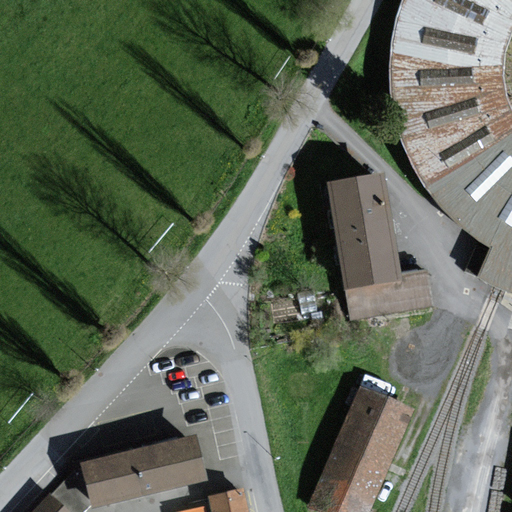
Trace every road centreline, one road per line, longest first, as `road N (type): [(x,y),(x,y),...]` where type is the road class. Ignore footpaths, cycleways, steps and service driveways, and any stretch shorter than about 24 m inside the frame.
road 1 (residential): [(366,0),(231,240),(194,288)]
road 2 (residential): [(194,288),(0,495)]
road 3 (residential): [(194,288),(237,352),(270,511)]
road 4 (track): [(511,345),(475,511)]
